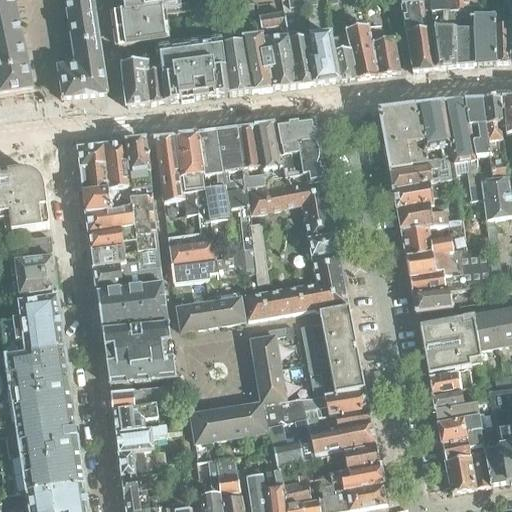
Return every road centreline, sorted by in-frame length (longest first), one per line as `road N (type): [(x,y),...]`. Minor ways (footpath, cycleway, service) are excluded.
road 1 (residential): [(421,511),(345,102)]
road 2 (residential): [(110,511),(54,137)]
road 3 (tertiary): [(120,129),(345,102)]
road 4 (tertiary): [(345,102),(511,87)]
road 5 (residential): [(120,129),(104,0)]
